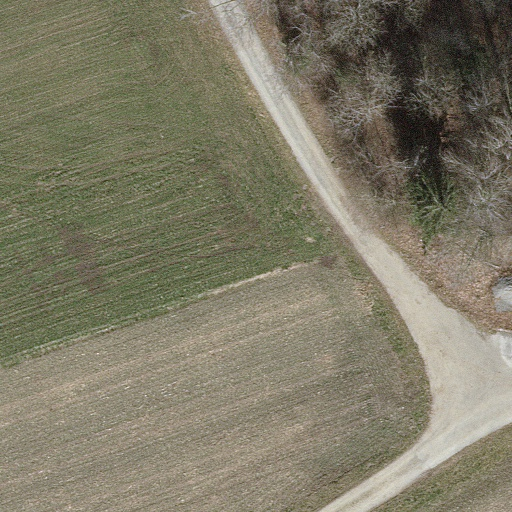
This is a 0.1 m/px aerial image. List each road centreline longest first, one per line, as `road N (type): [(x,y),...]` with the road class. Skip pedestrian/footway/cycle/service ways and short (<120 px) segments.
road 1 (track): [(485,398),(340,204),(228,0)]
road 2 (track): [(345,511),(443,446),(485,398)]
